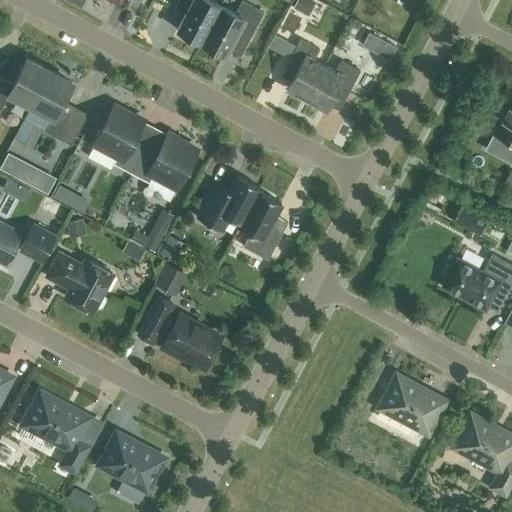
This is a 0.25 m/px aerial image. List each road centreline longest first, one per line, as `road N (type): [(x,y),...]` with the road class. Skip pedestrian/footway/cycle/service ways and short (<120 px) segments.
road 1 (residential): [(366,181),(28,0)]
road 2 (residential): [(229,436),(0,314)]
road 3 (residential): [(313,279),(511,388)]
road 4 (residential): [(366,181),(455,13)]
road 5 (residential): [(229,436),(313,279)]
